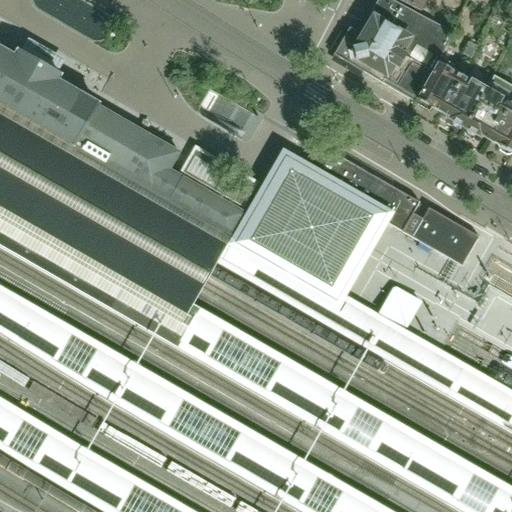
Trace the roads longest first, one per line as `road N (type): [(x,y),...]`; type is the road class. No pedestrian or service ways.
road 1 (tertiary): [(511,210),(278,70)]
road 2 (tertiary): [(278,70),(167,0)]
